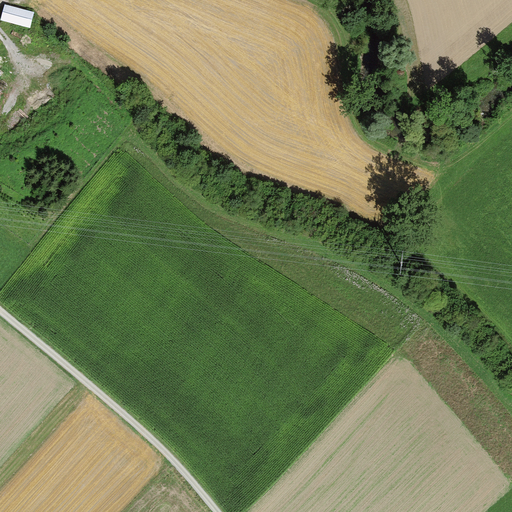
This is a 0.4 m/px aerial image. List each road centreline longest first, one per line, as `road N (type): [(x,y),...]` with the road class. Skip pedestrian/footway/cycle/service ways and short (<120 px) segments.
road 1 (track): [(311,0),(336,18),(365,123),(393,147),(415,154),(475,146),(511,115)]
road 2 (unclassified): [(217,511),(128,417),(0,307)]
